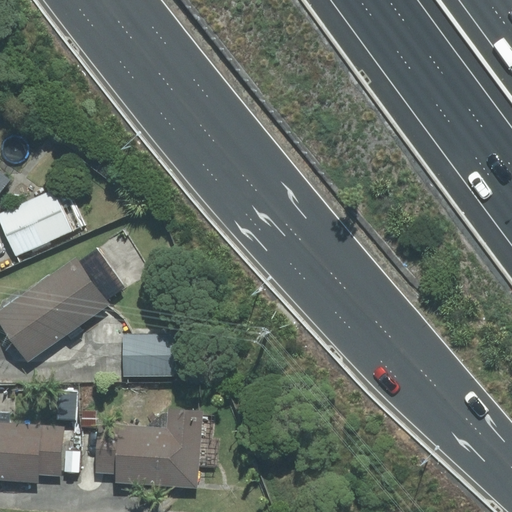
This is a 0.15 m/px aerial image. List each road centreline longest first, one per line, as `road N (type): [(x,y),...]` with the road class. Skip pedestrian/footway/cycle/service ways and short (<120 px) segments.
road 1 (motorway): [(511,477),(353,298),(116,0)]
road 2 (motorway): [(511,174),(379,0)]
